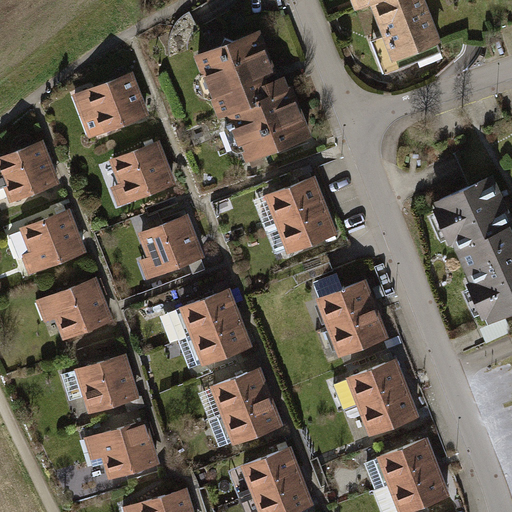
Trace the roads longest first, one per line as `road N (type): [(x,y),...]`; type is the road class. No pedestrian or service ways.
road 1 (residential): [(498,511),(354,118)]
road 2 (residential): [(354,118),(511,64)]
road 3 (track): [(55,511),(0,392)]
road 4 (residential): [(354,118),(305,0)]
